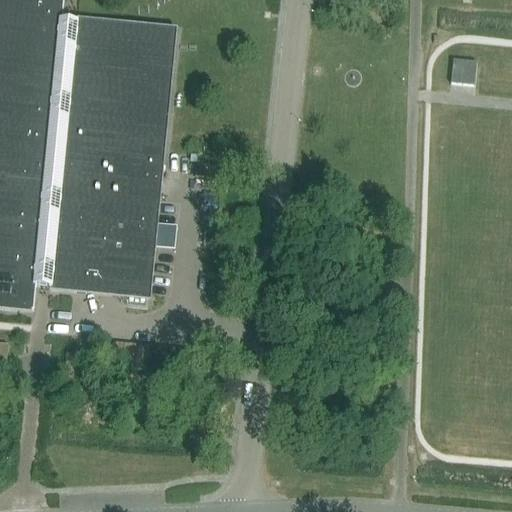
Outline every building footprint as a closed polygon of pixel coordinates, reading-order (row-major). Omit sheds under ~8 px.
[(166,107),(173,35),(61,24),(63,0),(0,0),(0,309),(33,313),(35,289),(147,300),(159,179),(160,179),(166,107)] [(451,86),(475,89),(477,65),(453,63),(451,86)] [(193,168),(192,179),(203,180),(204,169),(193,168)] [(196,353),(112,344),(110,368),(146,372),(145,376),(193,381),(196,353)] [(64,375),(87,378),(89,358),(66,355),(64,375)]
